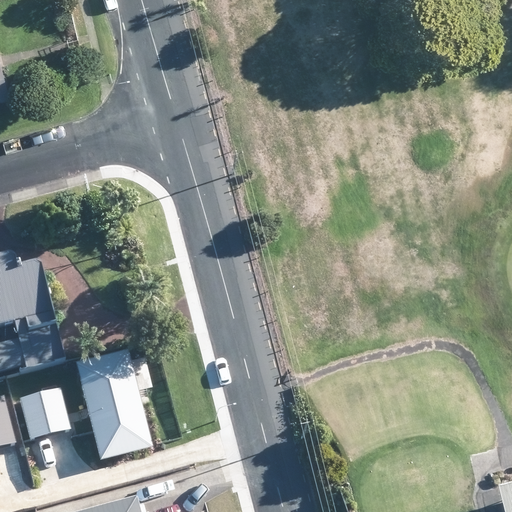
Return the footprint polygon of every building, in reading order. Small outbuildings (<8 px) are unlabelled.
[(0,98),(18,94),(10,63),(8,56),(7,50),(0,51),(0,98)] [(62,317),(52,274),(49,265),(35,268),(36,274),(28,276),(25,263),(18,259),(5,262),(2,267),(4,276),(0,277),(0,329),(22,324),(27,343),(0,349),(0,374),(32,367),(33,369),(72,360),(62,317)] [(0,454),(20,448),(6,401),(0,403),(0,454)] [(511,511),(511,495),(484,503),(486,511),(511,511)] [(152,511),(150,502),(114,511),(152,511)]
